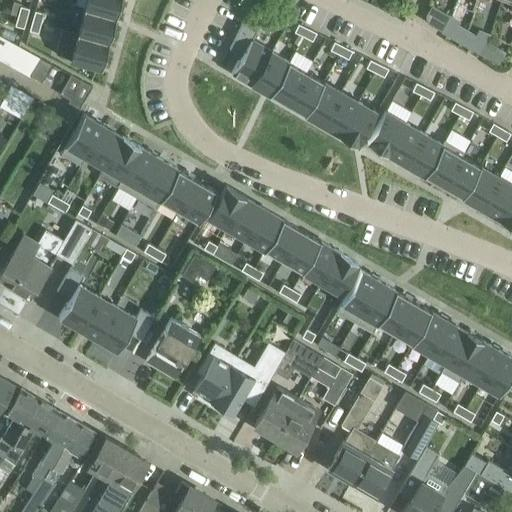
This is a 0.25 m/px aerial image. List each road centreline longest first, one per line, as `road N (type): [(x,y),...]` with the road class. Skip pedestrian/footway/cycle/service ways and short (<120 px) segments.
road 1 (residential): [(209,0),(176,85),(203,140),(268,174),(511,266)]
road 2 (residential): [(295,511),(0,340)]
